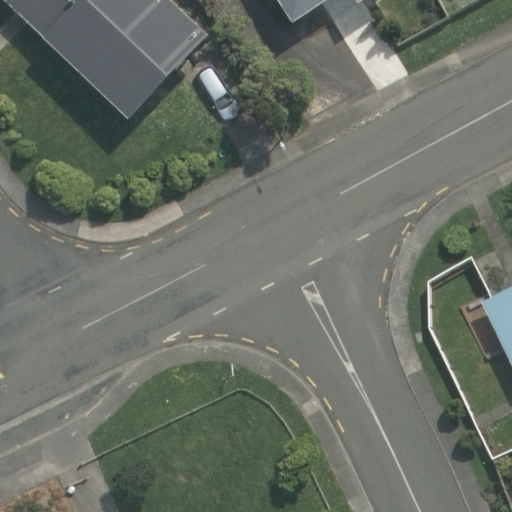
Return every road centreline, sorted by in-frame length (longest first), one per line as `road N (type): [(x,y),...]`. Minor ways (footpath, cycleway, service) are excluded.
road 1 (residential): [(420,511),(279,229)]
road 2 (residential): [(279,229),(29,355)]
road 3 (residential): [(511,105),(279,229)]
